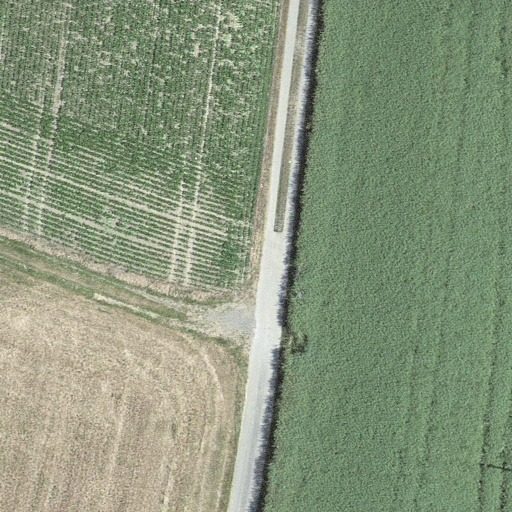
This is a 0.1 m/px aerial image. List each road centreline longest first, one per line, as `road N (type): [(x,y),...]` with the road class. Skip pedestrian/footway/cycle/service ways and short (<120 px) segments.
road 1 (residential): [(240,511),(306,0)]
road 2 (track): [(267,335),(0,240)]
